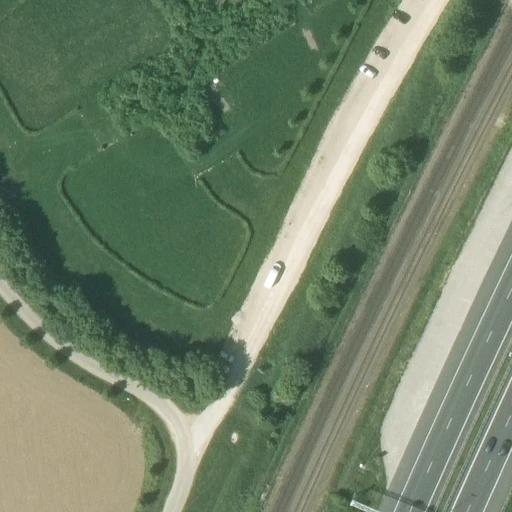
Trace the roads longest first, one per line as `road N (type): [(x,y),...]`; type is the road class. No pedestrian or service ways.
road 1 (unclassified): [(174,511),(189,453),(175,421),(67,355),(0,284)]
road 2 (motorway): [(511,300),(413,511)]
